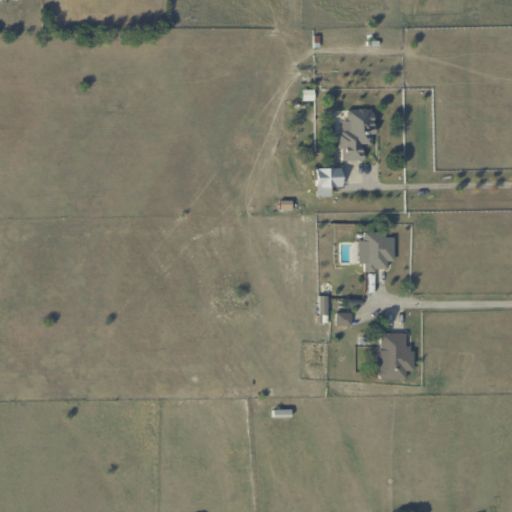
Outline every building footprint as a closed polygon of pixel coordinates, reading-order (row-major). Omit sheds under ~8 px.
[(363,160),(362,145),(372,145),(371,109),(346,110),(346,121),(339,121),(340,160),(363,160)] [(341,186),(340,168),(314,168),(315,196),(330,196),(330,187),(341,186)] [(357,264),(363,264),(363,272),(373,272),(373,269),(386,269),(386,261),(393,261),(393,237),(384,237),(384,232),(363,232),(363,241),(357,240),(357,264)] [(350,326),(350,313),(335,313),(335,325),(350,326)] [(412,371),(413,348),(405,348),(405,333),(379,333),(379,350),(376,350),(376,379),(404,379),(404,371),(412,371)]
